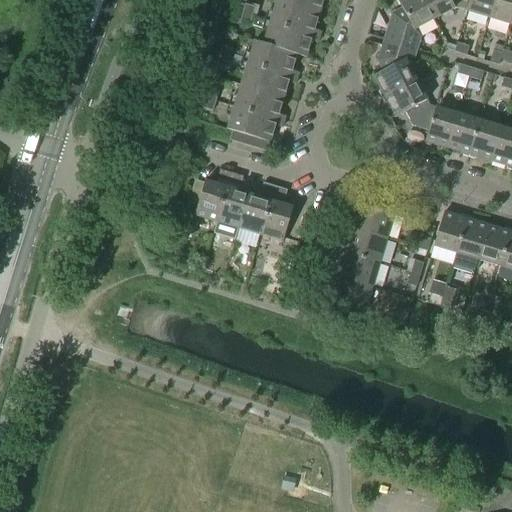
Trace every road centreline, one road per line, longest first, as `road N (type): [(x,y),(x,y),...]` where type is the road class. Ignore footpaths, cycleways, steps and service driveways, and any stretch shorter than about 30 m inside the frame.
road 1 (unclassified): [(0,451),(88,147),(40,145)]
road 2 (residential): [(395,157),(339,182),(315,163),(329,115),(357,98)]
road 3 (primary): [(40,145),(91,0)]
road 4 (primary): [(0,284),(40,145)]
road 5 (residential): [(395,157),(511,198)]
